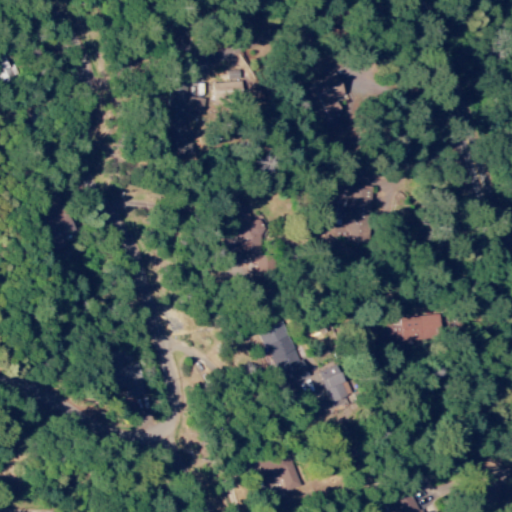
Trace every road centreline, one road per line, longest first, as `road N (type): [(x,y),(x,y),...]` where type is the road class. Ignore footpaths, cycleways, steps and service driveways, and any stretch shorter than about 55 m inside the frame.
road 1 (residential): [(0,378),(136,438),(163,436),(180,404),(140,258),(93,182),(87,60),(46,0)]
road 2 (tertiary): [(511,236),(419,0)]
